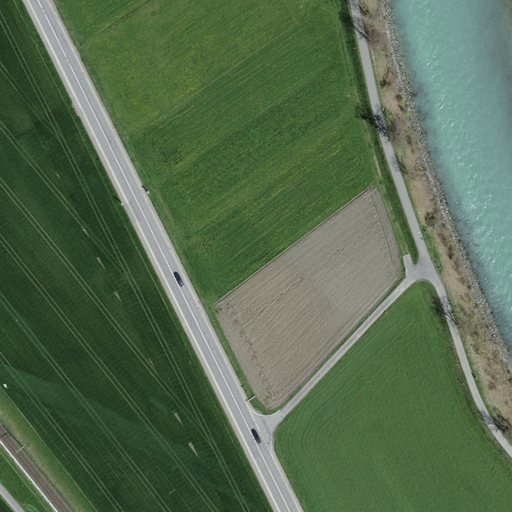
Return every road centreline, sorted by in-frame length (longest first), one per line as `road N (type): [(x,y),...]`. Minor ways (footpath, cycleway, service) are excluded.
road 1 (secondary): [(37,0),(290,511)]
road 2 (track): [(352,0),(421,246),(478,402),(511,452)]
road 3 (track): [(430,266),(252,435)]
